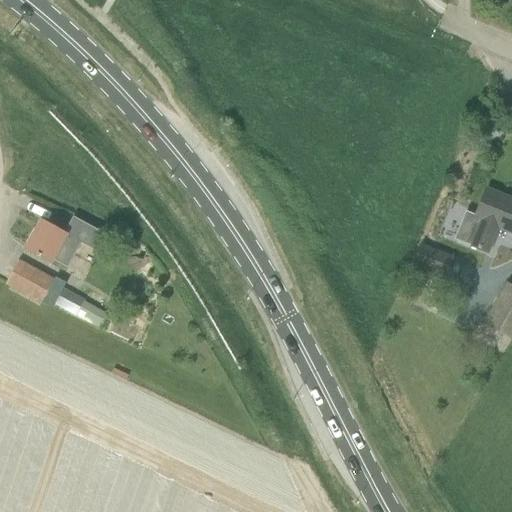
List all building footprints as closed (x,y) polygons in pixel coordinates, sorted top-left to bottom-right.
[(480,220),(470,245),(487,252),(498,227),(511,232),(511,199),(486,189),(475,217),(480,220)] [(49,262),(52,258),(66,266),(72,256),(79,242),(65,235),(65,234),(40,220),(25,249),(49,262)] [(446,276),(453,259),(421,245),(414,263),(446,276)] [(5,284),(40,303),(53,280),(18,261),(5,284)] [(511,285),(507,283),(475,338),(503,354),(511,337),(511,285)] [(84,300),(63,289),(55,304),(62,308),(76,315),(83,302),(84,300)]
